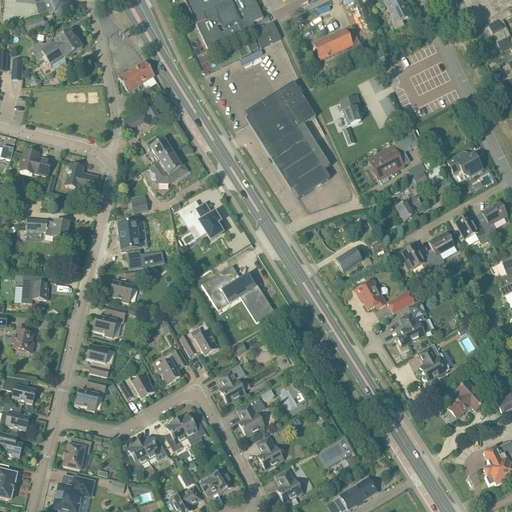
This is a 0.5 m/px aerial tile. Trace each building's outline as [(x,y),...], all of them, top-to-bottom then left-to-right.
[(55,13),(70,9),(67,0),(50,0),(51,2),(45,3),(49,15),(55,13)] [(216,45),(217,46),(224,43),(217,27),(220,26),(222,31),(236,24),(241,35),(255,29),(252,24),(263,19),(255,2),(253,3),(251,0),(185,0),(184,1),(208,51),(215,47),(214,46),(216,45)] [(403,23),(412,18),(406,6),(404,7),(400,0),(370,0),(371,2),(374,0),(374,1),(375,0),(376,0),(379,3),(383,10),(387,8),(392,19),(389,20),(395,32),(405,27),(403,23)] [(502,87),(501,87),(506,98),(511,94),(511,0),(459,0),(462,7),(465,6),(476,28),(491,21),(493,25),(488,27),(501,54),(511,50),(511,53),(511,64),(490,75),(495,85),(500,83),(502,87)] [(318,17),(303,24),(312,44),(324,38),(325,41),(341,34),(340,31),(352,25),(343,6),(328,13),(325,7),(316,12),(318,17)] [(44,18),(27,23),(28,30),(46,25),(44,18)] [(261,50),(281,41),(273,24),(253,33),(261,50)] [(34,48),(33,54),(38,62),(44,58),(46,60),(77,41),(71,32),(54,43),(55,45),(54,45),(52,42),(50,42),(44,46),(42,43),(34,48)] [(254,40),(246,44),(250,52),(258,48),(254,40)] [(64,59),(65,61),(83,50),(77,41),(46,60),(50,68),(64,59)] [(11,74),(11,81),(20,81),(20,75),(21,62),(12,61),(12,66),(12,71),(11,74)] [(126,74),(118,79),(128,95),(136,90),(154,78),(145,62),(126,74)] [(299,201),(331,181),(325,172),(331,169),(304,127),(316,119),(294,85),(245,116),(299,201)] [(140,94),(133,98),(139,108),(146,104),(144,101),(140,94)] [(363,114),(357,98),(341,104),(345,115),(344,115),(349,128),(361,123),(358,116),(363,114)] [(158,111),(163,107),(160,102),(155,106),(158,111)] [(152,122),(160,117),(153,107),(145,112),(152,122)] [(142,115),(131,120),(135,128),(146,123),(142,115)] [(343,132),(348,147),(355,145),(349,130),(343,132)] [(412,133),(393,144),(400,157),(419,146),(412,133)] [(152,151),(159,163),(172,155),(164,142),(159,145),(155,139),(146,145),(150,152),(152,151)] [(11,162),(14,149),(3,146),(0,159),(11,162)] [(394,149),(384,155),(369,163),(379,182),(405,169),(398,156),(394,149)] [(20,163),(19,170),(20,171),(20,173),(33,176),(33,175),(47,178),(51,163),(37,159),(38,155),(25,152),(22,163),(21,163),(20,163)] [(463,175),(465,178),(472,180),(484,174),(475,158),(473,154),(469,157),(468,155),(464,154),(448,163),(449,165),(456,177),(461,174),(463,175)] [(159,163),(160,164),(149,170),(151,173),(149,175),(149,178),(151,180),(154,182),(156,181),(159,186),(169,186),(188,174),(183,167),(181,168),(172,155),(159,163)] [(443,162),(438,165),(441,171),(446,168),(443,162)] [(83,169),(80,168),(80,167),(80,166),(79,165),(77,164),(75,165),(74,166),(74,167),(70,166),(65,188),(78,191),(78,190),(94,194),(97,179),(82,175),(83,169)] [(423,173),(425,172),(421,164),(407,172),(412,179),(423,173)] [(423,173),(412,179),(417,188),(428,182),(423,173)] [(55,180),(47,178),(44,192),(51,194),(55,180)] [(451,190),(444,179),(427,190),(434,201),(451,190)] [(70,191),(69,198),(76,200),(78,193),(70,191)] [(425,212),(415,197),(394,210),(404,225),(425,212)] [(147,212),(145,202),(131,205),(133,215),(147,212)] [(486,223),(481,226),(487,236),(496,231),(493,226),(507,218),(499,204),(489,209),(490,210),(488,212),(487,210),(481,214),(486,223)] [(178,205),(171,209),(174,214),(181,210),(178,205)] [(215,215),(211,217),(205,207),(182,222),(189,233),(195,229),(202,240),(207,237),(211,244),(223,236),(217,226),(221,224),(215,215)] [(167,212),(159,213),(160,221),(168,220),(167,212)] [(458,223),(454,224),(464,242),(465,241),(475,236),(476,238),(478,242),(480,245),(488,241),(486,237),(487,236),(481,226),(476,229),(474,227),(473,228),(472,226),(473,225),(468,216),(465,218),(463,217),(461,217),(459,218),(458,220),(458,223)] [(55,223),(55,224),(48,223),(48,221),(26,220),(26,224),(26,241),(41,242),(41,234),(46,234),(45,237),(53,238),(66,240),(69,225),(55,223)] [(136,225),(117,227),(119,237),(119,243),(121,253),(126,253),(127,253),(128,262),(140,261),(143,271),(164,266),(161,254),(140,257),(139,251),(136,225)] [(434,253),(428,256),(434,267),(435,266),(436,268),(444,263),(440,256),(454,248),(446,234),(437,239),(438,240),(435,241),(435,240),(428,244),(434,253)] [(370,247),(374,254),(383,249),(380,242),(370,247)] [(408,251),(402,254),(407,263),(406,263),(403,265),(407,272),(410,271),(411,272),(422,266),(425,272),(434,267),(428,256),(423,259),(421,256),(420,257),(419,255),(420,254),(416,246),(414,247),(412,245),(406,248),(408,251)] [(496,250),(499,256),(504,253),(501,247),(496,250)] [(486,251),(485,255),(488,258),(491,258),(494,255),(493,252),(490,250),(486,251)] [(355,251),(336,263),(344,275),(362,265),(362,264),(363,263),(363,262),(367,260),(364,254),(359,257),(355,251)] [(511,258),(500,264),(506,277),(499,281),(503,289),(511,284),(511,258)] [(203,287),(202,287),(204,291),(213,306),(214,305),(213,303),(224,296),(225,298),(228,303),(242,295),(255,316),(269,307),(271,311),(271,310),(256,286),(253,288),(246,278),(247,277),(247,276),(239,281),(232,270),(203,288),(203,287)] [(122,282),(121,286),(113,284),(111,292),(110,292),(108,300),(113,301),(113,300),(121,302),(121,304),(129,306),(133,289),(137,290),(138,286),(140,280),(142,280),(141,271),(125,274),(126,281),(122,282)] [(15,289),(14,305),(32,306),(32,301),(47,302),(48,286),(46,286),(47,280),(28,278),(23,278),(23,284),(23,289),(15,289)] [(272,279),(267,282),(273,292),(278,289),(272,279)] [(355,292),(359,298),(360,298),(368,312),(376,307),(378,311),(386,306),(373,282),(355,292)] [(499,290),(503,298),(511,294),(511,284),(503,289),(499,290)] [(193,290),(188,293),(193,301),(198,298),(193,290)] [(204,291),(197,295),(207,311),(214,307),(204,291)] [(415,304),(408,292),(386,304),(393,316),(415,304)] [(425,320),(424,320),(422,318),(427,315),(419,303),(407,309),(410,315),(399,320),(404,330),(401,332),(403,336),(397,339),(402,349),(409,345),(409,344),(425,337),(425,335),(431,332),(425,320)] [(126,313),(106,308),(104,316),(105,316),(104,320),(97,319),(93,334),(105,336),(105,338),(112,340),(116,324),(123,325),(126,313)] [(128,310),(127,316),(139,319),(140,313),(128,310)] [(169,332),(165,324),(159,327),(164,335),(169,332)] [(469,332),(466,327),(458,332),(461,337),(469,332)] [(27,336),(27,332),(18,330),(16,338),(13,337),(11,345),(15,346),(14,350),(31,354),(33,345),(31,345),(33,337),(27,336)] [(187,338),(180,342),(190,359),(197,355),(197,354),(201,352),(204,358),(212,354),(212,355),(219,351),(217,347),(216,348),(212,340),(213,339),(209,333),(202,337),(199,330),(191,335),(187,338)] [(231,351),(235,359),(246,352),(243,345),(231,351)] [(485,354),(491,351),(488,345),(482,348),(485,354)] [(427,382),(428,383),(445,374),(445,373),(449,371),(440,355),(439,356),(434,346),(418,355),(422,364),(423,363),(425,367),(420,370),(424,377),(422,378),(422,380),(422,381),(424,382),(425,382),(427,382)] [(109,350),(102,348),(101,350),(90,347),(86,362),(93,364),(92,368),(91,368),(90,375),(107,379),(110,367),(105,366),(109,350)] [(188,367),(179,352),(172,356),(166,359),(168,363),(155,371),(159,378),(161,377),(167,387),(180,379),(176,373),(180,370),(181,371),(188,367)] [(231,372),(218,380),(224,390),(219,392),(228,406),(245,396),(237,382),(245,377),(239,367),(231,372)] [(141,402),(154,394),(149,384),(150,383),(146,377),(132,385),(130,381),(125,383),(118,387),(127,403),(134,399),(134,398),(138,396),(141,402)] [(26,381),(5,378),(2,390),(8,391),(14,393),(12,401),(32,406),(36,393),(24,390),(26,381)] [(103,398),(106,385),(89,381),(87,389),(88,390),(87,394),(79,392),(77,400),(76,400),(74,408),(79,409),(79,408),(87,410),(87,412),(95,414),(99,397),(103,398)] [(461,398),(447,411),(457,420),(470,408),(475,413),(485,404),(478,396),(479,394),(478,392),(477,391),(475,390),(474,391),(473,391),(466,383),(456,393),(461,398)] [(108,389),(111,394),(116,391),(113,386),(108,389)] [(270,391),(260,397),(264,403),(274,397),(270,391)] [(502,417),(511,411),(511,396),(496,404),(502,417)] [(266,411),(259,400),(250,405),(237,413),(243,423),(238,425),(247,439),(264,429),(257,416),(266,411)] [(19,410),(4,406),(0,423),(0,426),(26,433),(29,420),(17,417),(19,410)] [(187,416),(177,422),(187,440),(191,447),(201,441),(200,439),(206,436),(199,424),(194,427),(187,416)] [(172,440),(167,443),(173,454),(183,449),(180,444),(187,440),(177,422),(166,429),(172,440)] [(293,422),(285,427),(289,433),(297,428),(294,423),(293,422)] [(14,437),(0,433),(0,446),(0,447),(0,448),(0,455),(19,460),(23,447),(14,444),(12,442),(14,437)] [(149,438),(138,444),(149,462),(155,458),(158,463),(168,458),(161,446),(156,449),(149,438)] [(256,446),(262,456),(257,458),(266,472),(283,462),(275,448),(274,448),(269,438),(256,446)] [(70,447),(69,446),(67,454),(65,454),(63,460),(65,460),(63,469),(80,472),(84,455),(89,456),(92,444),(72,439),(70,447)] [(149,462),(138,444),(127,451),(134,462),(127,466),(133,478),(144,471),(142,466),(148,463),(149,462)] [(502,483),(511,477),(511,448),(505,452),(502,446),(485,455),(489,464),(488,464),(491,469),(485,472),(488,479),(486,479),(490,488),(496,486),(497,488),(503,485),(502,483)] [(354,458),(346,461),(350,471),(357,469),(354,458)] [(181,462),(176,465),(179,470),(184,467),(181,462)] [(335,467),(338,474),(347,469),(344,462),(335,467)] [(196,468),(193,463),(186,467),(189,472),(196,468)] [(15,476),(7,475),(9,468),(0,466),(0,499),(10,502),(15,476)] [(189,477),(185,469),(178,473),(183,480),(189,477)] [(224,471),(210,479),(210,480),(200,485),(208,498),(217,493),(220,497),(234,489),(224,471)] [(275,479),(281,489),(276,491),(285,505),(302,495),(294,481),(293,481),(288,472),(275,479)] [(77,511),(82,497),(90,499),(93,484),(74,479),(72,489),(59,486),(53,510),(58,511),(57,511),(77,511)] [(345,511),(348,510),(348,511),(376,494),(368,480),(339,497),(340,498),(333,502),(339,511),(345,511)] [(125,485),(112,482),(110,492),(123,495),(125,485)] [(170,502),(163,506),(166,511),(193,511),(194,511),(192,507),(202,502),(194,489),(184,495),(184,494),(170,502)] [(136,503),(153,498),(151,491),(134,496),(136,503)]
